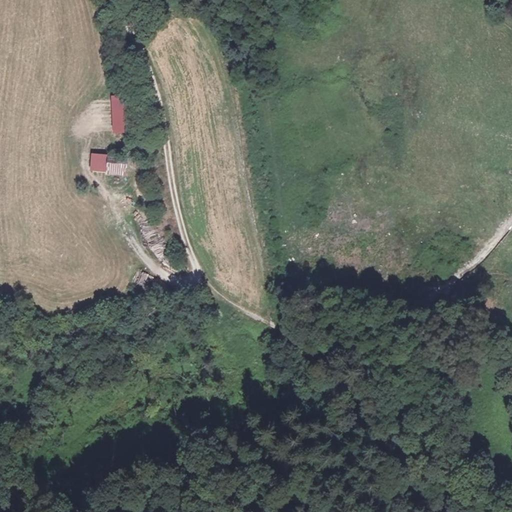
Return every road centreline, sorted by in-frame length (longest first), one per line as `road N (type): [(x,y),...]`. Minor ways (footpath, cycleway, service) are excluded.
road 1 (track): [(398,511),(381,452),(313,360),(202,279)]
road 2 (track): [(202,279),(175,203),(160,118),(116,0)]
